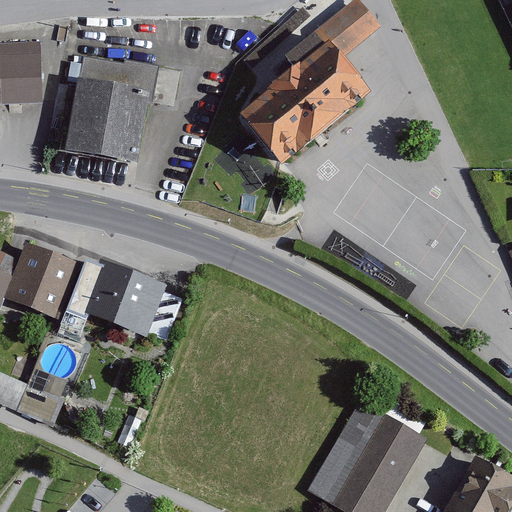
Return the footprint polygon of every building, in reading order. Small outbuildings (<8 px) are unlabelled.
[(329,39),(345,58),(383,27),(360,0),(351,0),(319,27),(329,39)] [(310,16),(302,8),(244,60),(251,69),(310,16)] [(337,115),(366,91),(324,41),(295,65),(261,93),(234,116),(276,166),(304,143),(337,115)] [(0,104),(37,103),(34,43),(0,44),(0,104)] [(96,153),(135,159),(147,83),(72,71),(61,148),(96,153)] [(51,321),(75,268),(24,245),(0,299),(51,321)] [(0,291),(8,275),(15,260),(10,258),(0,253),(0,291)] [(85,263),(65,311),(83,319),(85,315),(142,338),(160,293),(103,271),(85,263)] [(337,511),(380,511),(424,440),(387,418),(357,400),(302,491),(332,508),(337,511)] [(502,511),(511,496),(511,479),(466,454),(459,467),(444,496),(434,511),(502,511)]
